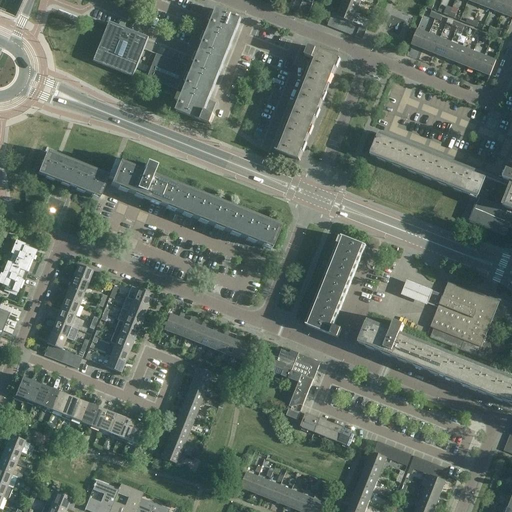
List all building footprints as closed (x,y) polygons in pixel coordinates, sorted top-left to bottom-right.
[(357,11),(361,0),(360,0),(343,0),(343,4),(337,2),(336,6),(341,8),(342,5),(357,11)] [(491,9),(494,0),(481,0),(479,5),(491,9)] [(502,14),(507,0),(494,0),(491,9),(502,14)] [(511,0),(507,0),(502,14),(511,17),(511,0)] [(352,23),(357,11),(342,5),(341,8),(338,15),(333,13),(331,17),(337,19),(338,17),(352,23)] [(209,101),(242,20),(239,19),(239,18),(238,17),(237,18),(217,10),(192,71),(184,92),(176,111),(211,125),(215,116),(208,113),(213,102),(209,101)] [(333,28),(337,19),(331,17),(327,26),(333,28)] [(343,19),(338,17),(337,19),(333,28),(339,31),(343,19)] [(349,22),(343,19),(339,31),(344,33),(349,22)] [(352,23),(349,22),(344,33),(350,35),(354,24),(352,23)] [(94,61),(133,77),(149,38),(110,23),(94,61)] [(360,26),(354,24),(350,35),(356,37),(360,26)] [(360,26),(356,37),(363,40),(367,29),(360,26)] [(423,49),(429,34),(417,30),(411,45),(423,49)] [(434,54),(440,39),(429,34),(423,49),(434,54)] [(445,58),(451,43),(440,39),(434,54),(445,58)] [(456,63),(462,48),(451,43),(445,58),(456,63)] [(309,47),(305,56),(313,59),(276,150),(275,151),(300,161),(303,152),(304,153),(307,144),(310,136),(311,136),(314,127),(313,127),(317,119),(321,110),(320,110),(323,102),(324,102),(327,93),(330,85),(331,85),(334,77),(333,76),(337,68),(337,69),(341,60),(340,60),(340,59),(309,47)] [(468,67),(474,52),(462,48),(456,63),(468,67)] [(479,72),(485,57),(474,52),(468,67),(479,72)] [(187,69),(188,66),(187,66),(157,54),(147,78),(177,90),(177,91),(178,91),(178,89),(184,92),(192,71),(187,69)] [(496,61),(485,57),(479,72),(490,76),(496,61)] [(478,197),(477,197),(482,186),(484,182),(486,178),(485,178),(486,175),(380,133),(379,136),(378,136),(371,155),(371,156),(378,159),(378,160),(386,163),(386,162),(393,165),(393,166),(401,170),(402,168),(409,171),(408,172),(416,176),(417,174),(424,177),(423,178),(431,182),(432,180),(439,183),(438,184),(447,188),(447,187),(454,189),(454,191),(462,194),(462,193),(470,195),(469,197),(477,200),(478,197)] [(103,184),(108,173),(77,160),(46,148),(45,151),(38,170),(37,171),(45,174),(44,175),(52,179),(53,177),(60,180),(59,181),(68,185),(68,184),(75,186),(75,187),(83,191),(83,190),(90,192),(90,194),(98,197),(99,194),(103,184)] [(114,161),(108,176),(107,179),(112,181),(111,184),(110,186),(118,189),(117,190),(126,194),(127,192),(134,195),(133,196),(142,200),(143,199),(150,202),(149,203),(158,206),(159,205),(166,208),(165,209),(174,213),(175,212),(182,214),(181,215),(190,219),(191,218),(198,221),(197,222),(206,225),(207,224),(214,227),(213,228),(222,232),(222,231),(230,233),(229,235),(238,238),(239,237),(245,240),(245,241),(254,244),(254,243),(261,246),(261,247),(270,251),(271,248),(279,229),(278,229),(279,227),(152,176),(155,168),(146,164),(143,171),(143,172),(114,161)] [(511,172),(507,171),(503,180),(508,182),(510,183),(510,182),(511,182),(511,189),(508,200),(505,208),(511,210),(511,172)] [(511,220),(511,210),(505,208),(486,200),(490,191),(482,188),(483,186),(482,186),(477,197),(478,197),(469,221),(477,224),(506,235),(511,220)] [(306,325),(306,326),(338,338),(341,329),(334,326),(366,247),(366,246),(342,237),(341,236),(306,325)] [(9,252),(5,262),(9,263),(9,264),(26,272),(31,260),(33,261),(37,251),(24,246),(25,245),(16,241),(11,253),(9,252)] [(28,273),(26,272),(9,264),(8,267),(5,266),(0,279),(0,284),(5,286),(4,288),(18,294),(21,285),(23,286),(28,273)] [(78,265),(73,277),(88,283),(93,271),(78,265)] [(84,294),(88,283),(73,277),(69,288),(84,294)] [(433,290),(407,279),(401,294),(427,304),(433,290)] [(439,305),(430,328),(434,329),(430,338),(460,350),(478,357),(492,363),(493,359),(488,331),(499,302),(488,298),(448,282),(443,295),(432,291),(428,301),(439,305)] [(148,306),(152,295),(132,287),(128,298),(133,300),(148,306)] [(79,305),(84,294),(69,288),(64,299),(79,305)] [(75,316),(79,305),(64,299),(60,310),(75,316)] [(143,317),(148,306),(133,300),(128,311),(143,317)] [(175,335),(181,319),(178,318),(171,316),(173,310),(169,309),(167,314),(169,315),(163,330),(175,335)] [(0,336),(9,314),(0,310),(0,336)] [(70,328),(75,316),(60,310),(55,322),(70,328)] [(139,328),(143,317),(128,311),(124,322),(139,328)] [(186,339),(192,324),(189,323),(182,320),(184,315),(180,313),(178,318),(181,319),(175,335),(186,339)] [(203,328),(201,327),(194,325),(196,319),(191,317),(189,323),(192,324),(186,339),(197,343),(203,328)] [(134,340),(139,328),(124,322),(119,320),(115,332),(134,340)] [(511,378),(447,352),(400,334),(404,326),(395,322),(392,329),(391,331),(368,321),(367,324),(367,323),(359,342),(359,344),(367,347),(366,348),(375,352),(375,350),(383,353),(382,355),(391,358),(392,357),(399,360),(398,361),(407,365),(408,364),(415,366),(414,367),(423,371),(424,370),(430,373),(430,374),(439,378),(440,376),(447,379),(446,380),(455,384),(455,383),(463,386),(462,387),(471,390),(472,389),(479,392),(478,393),(487,397),(488,396),(495,398),(494,399),(503,403),(504,402),(508,403),(511,404),(511,405),(511,406),(511,378)] [(66,339),(70,328),(55,322),(51,333),(66,339)] [(214,333),(212,332),(205,329),(207,324),(203,322),(201,327),(203,328),(197,343),(208,348),(214,333)] [(225,337),(223,336),(216,334),(218,328),(214,326),(212,332),(214,333),(208,348),(219,352),(225,337)] [(236,342),(234,341),(227,338),(229,333),(225,331),(223,336),(225,337),(219,352),(230,357),(236,342)] [(130,351),(134,340),(115,332),(110,343),(115,345),(130,351)] [(62,350),(66,339),(51,333),(46,344),(49,345),(54,347),(59,349),(62,350)] [(236,335),(234,341),(236,342),(230,357),(242,361),(248,346),(238,342),(240,337),(236,335)] [(49,358),(54,347),(49,345),(44,356),(49,358)] [(125,362),(130,351),(115,345),(110,356),(125,362)] [(55,360),(59,349),(54,347),(49,358),(55,360)] [(65,351),(62,350),(59,349),(55,360),(61,362),(65,351)] [(67,365),(71,354),(65,351),(61,362),(67,365)] [(291,407),(291,409),(300,413),(303,406),(319,366),(316,364),(317,361),(291,351),(290,354),(282,351),(279,358),(274,357),(268,370),(274,373),(298,383),(289,406),(291,407)] [(72,367),(76,356),(71,354),(67,365),(72,367)] [(82,358),(76,356),(72,367),(78,369),(82,358)] [(125,362),(110,356),(106,367),(121,373),(125,362)] [(186,381),(191,383),(192,380),(207,387),(212,375),(197,369),(193,378),(187,376),(186,381)] [(25,400),(32,381),(23,378),(24,377),(23,377),(15,397),(16,396),(25,400)] [(203,398),(207,387),(192,380),(191,383),(188,390),(183,388),(181,392),(187,394),(187,391),(203,398)] [(34,404),(42,385),(32,381),(25,400),(34,404)] [(43,407),(51,389),(42,385),(34,404),(43,407)] [(53,411),(60,393),(51,389),(43,407),(53,411)] [(199,409),(203,398),(187,391),(187,394),(184,400),(179,398),(177,403),(182,405),(183,403),(199,409)] [(62,415),(70,396),(60,393),(53,411),(62,415)] [(71,419),(79,400),(70,396),(62,415),(71,419)] [(81,422),(88,404),(79,400),(71,419),(81,422)] [(194,420),(199,409),(183,403),(182,405),(180,412),(174,410),(173,414),(178,416),(179,414),(194,420)] [(90,426),(98,408),(88,404),(81,422),(90,426)] [(100,430),(107,411),(98,408),(90,426),(100,430)] [(297,420),(300,413),(291,409),(289,409),(286,416),(297,420)] [(109,433),(116,415),(107,411),(100,430),(109,433)] [(314,433),(319,421),(320,419),(306,413),(302,422),(300,427),(302,427),(302,428),(302,430),(308,433),(308,431),(314,433)] [(190,431),(194,420),(179,414),(178,416),(175,423),(170,421),(168,425),(174,427),(175,425),(190,431)] [(118,437),(126,419),(116,415),(109,433),(118,437)] [(128,441),(135,423),(126,419),(118,437),(128,441)] [(325,440),(331,425),(331,423),(320,419),(319,421),(314,433),(320,435),(319,437),(325,440)] [(144,426),(135,423),(128,441),(136,444),(136,445),(137,445),(145,426),(144,426)] [(338,442),(342,430),(343,428),(331,423),(331,425),(325,440),(331,442),(332,440),(338,442)] [(185,442),(190,431),(175,425),(174,427),(171,434),(166,432),(164,436),(169,438),(170,436),(185,442)] [(343,428),(342,430),(338,442),(343,444),(342,447),(348,449),(349,447),(350,447),(353,439),(354,435),(353,434),(354,432),(343,428)] [(10,435),(5,447),(20,453),(25,441),(10,435)] [(181,453),(185,442),(170,436),(169,438),(166,445),(161,443),(159,447),(165,449),(166,447),(181,453)] [(379,455),(383,444),(378,442),(373,453),(379,455)] [(385,458),(389,446),(383,444),(379,455),(385,458)] [(390,460),(395,448),(389,446),(385,458),(386,458),(390,460)] [(18,459),(20,453),(5,447),(1,458),(16,464),(20,465),(22,461),(18,459)] [(176,465),(181,453),(166,447),(165,449),(162,457),(156,455),(155,459),(160,461),(161,459),(176,465)] [(396,462),(400,451),(395,448),(390,460),(396,462)] [(401,464),(406,453),(400,451),(396,462),(401,464)] [(382,469),(386,458),(385,458),(379,455),(373,453),(371,452),(367,463),(382,469)] [(411,455),(406,453),(401,464),(407,466),(411,455)] [(416,470),(420,459),(414,456),(410,467),(414,469),(416,470)] [(0,470),(12,475),(16,464),(1,458),(0,460),(0,470)] [(421,472),(426,461),(420,459),(416,470),(421,472)] [(427,474),(431,463),(426,461),(421,472),(427,474)] [(192,462),(188,467),(193,471),(197,466),(192,462)] [(377,481),(382,469),(367,463),(362,475),(377,481)] [(432,476),(437,465),(431,463),(427,474),(431,476),(432,476)] [(438,478),(442,467),(437,465),(432,476),(438,478)] [(448,470),(442,467),(438,478),(443,481),(448,470)] [(12,475),(0,470),(0,483),(12,489),(17,477),(16,476),(12,475)] [(252,492),(258,477),(247,473),(241,487),(252,492)] [(373,492),(377,481),(362,475),(358,486),(373,492)] [(446,481),(443,481),(438,478),(432,476),(431,476),(426,487),(441,493),(446,481)] [(263,496),(269,482),(258,477),(252,492),(263,496)] [(110,511),(114,502),(118,493),(119,490),(117,490),(96,481),(95,484),(94,484),(93,486),(94,486),(93,489),(104,494),(101,503),(96,501),(89,498),(85,510),(86,510),(91,511),(93,509),(97,511),(96,511),(110,511)] [(274,501),(280,486),(269,482),(263,496),(274,501)] [(8,499),(12,489),(0,483),(0,496),(3,497),(8,499)] [(135,511),(141,499),(142,499),(143,493),(121,484),(119,488),(118,488),(117,490),(119,490),(118,493),(129,497),(124,507),(122,506),(120,505),(120,504),(114,502),(110,511),(135,511)] [(286,505),(292,491),(280,486),(274,501),(286,505)] [(369,503),(373,492),(358,486),(353,497),(369,503)] [(437,504),(441,493),(426,487),(422,498),(437,504)] [(71,499),(56,493),(51,491),(46,502),(66,510),(71,499)] [(297,510),(303,495),(292,491),(286,505),(297,510)] [(302,511),(308,511),(314,500),(303,495),(297,510),(302,511)] [(359,511),(364,511),(369,503),(353,497),(349,508),(359,511)] [(424,511),(433,511),(437,504),(422,498),(417,509),(424,511)] [(168,511),(169,510),(147,501),(142,499),(141,499),(135,511),(168,511)] [(322,511),(325,504),(314,500),(308,511),(322,511)] [(65,511),(66,510),(46,502),(42,511),(65,511)]
